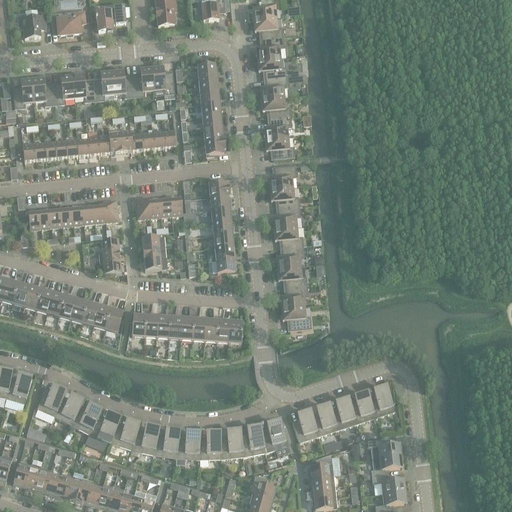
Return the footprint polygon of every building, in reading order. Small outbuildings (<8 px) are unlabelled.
[(218,17),(225,16),(223,0),(222,0),(216,1),(216,3),(202,4),(202,9),(203,25),(219,23),(218,17)] [(166,3),(166,1),(161,1),(162,4),(156,4),(157,13),(156,13),(156,20),(157,20),(158,29),(175,28),(174,25),(176,25),(176,18),(174,19),(173,16),(177,15),(176,2),(166,3)] [(276,21),(275,11),(280,11),(279,1),(257,3),(258,12),(253,12),(254,23),(276,21)] [(96,15),(97,20),(96,20),(96,21),(97,21),(98,35),(113,34),(112,28),(126,26),(124,9),(114,10),(115,17),(111,17),(111,14),(96,15)] [(57,17),(51,18),(52,29),(58,28),(59,39),(67,38),(67,39),(72,39),(72,38),(80,37),(80,27),(85,26),(84,14),(76,15),(74,17),(74,20),(73,20),(73,21),(57,23),(57,17)] [(25,42),(41,41),(40,30),(46,30),(44,18),(38,18),(39,21),(26,22),(26,20),(17,20),(19,33),(24,32),(25,42)] [(283,41),(282,31),(277,31),(276,21),(254,23),(255,35),(260,34),(261,43),(283,41)] [(280,61),(279,51),(284,51),(283,41),(261,43),(262,52),(257,52),(258,63),(280,61)] [(287,81),(286,71),(281,71),(280,61),(258,63),(259,74),(264,74),(265,83),(287,81)] [(216,81),(216,77),(218,77),(217,66),(207,67),(208,69),(197,70),(199,83),(216,81)] [(163,71),(152,72),(154,94),(155,99),(164,98),(175,97),(173,75),(163,76),(163,71)] [(154,94),(152,72),(141,73),(141,78),(132,79),(134,101),(144,100),(144,95),(154,94)] [(132,79),(124,80),(123,75),(112,76),(114,98),(124,97),(125,101),(134,101),(132,79)] [(114,98),(112,76),(101,77),(101,82),(93,83),(95,104),(105,103),(104,99),(114,98)] [(93,83),(84,84),(83,78),(72,80),(74,102),(84,101),(85,105),(95,104),(93,83)] [(74,102),(72,80),(61,81),(61,86),(53,87),(55,108),(65,107),(64,103),(74,102)] [(219,93),(218,85),(217,85),(216,81),(199,83),(200,95),(219,93)] [(284,101),(283,91),(288,90),(287,81),(265,83),(266,91),(261,92),(262,103),(284,101)] [(53,87),(44,88),(44,82),(32,83),(35,105),(45,104),(45,109),(55,108),(53,87)] [(35,105),(32,83),(21,85),(22,90),(13,91),(15,112),(25,111),(25,106),(35,105)] [(219,106),(218,102),(220,102),(219,93),(200,95),(201,108),(219,106)] [(290,120),(290,111),(285,111),(284,101),(262,103),(263,114),(268,114),(269,123),(290,120)] [(222,118),(221,110),(219,110),(219,106),(201,108),(202,120),(222,118)] [(221,131),(221,127),(223,127),(222,118),(202,120),(204,133),(221,131)] [(288,141),(287,131),(291,130),(290,120),(269,123),(270,131),(265,132),(266,143),(288,141)] [(224,143),(223,135),(222,135),(221,131),(204,133),(205,145),(224,143)] [(131,138),(131,133),(108,135),(109,140),(111,157),(115,156),(115,157),(128,156),(128,155),(132,155),(131,138)] [(176,150),(174,133),(163,134),(165,151),(176,150)] [(165,151),(163,134),(152,135),(154,152),(165,151)] [(154,152),(152,135),(141,136),(143,153),(154,152)] [(143,153),(141,136),(131,138),(132,155),(133,155),(133,154),(143,153)] [(109,140),(98,141),(100,157),(110,156),(110,157),(111,157),(109,140)] [(100,157),(98,141),(88,142),(89,158),(100,157)] [(289,151),(288,141),(266,143),(267,154),(272,154),(273,163),(294,161),(293,150),(289,151)] [(89,158),(88,142),(77,143),(78,159),(89,158)] [(78,159),(77,143),(66,144),(68,160),(78,159)] [(225,143),(224,143),(205,145),(206,160),(214,160),(214,158),(224,157),(223,153),(226,153),(225,143)] [(68,160),(66,144),(55,145),(57,162),(68,160)] [(57,162),(55,145),(45,146),(46,163),(57,162)] [(46,163),(45,146),(34,147),(35,164),(46,163)] [(35,164),(34,147),(23,148),(24,165),(35,164)] [(185,166),(192,166),(191,153),(184,154),(185,166)] [(292,191),(291,181),(296,180),(295,168),(274,171),(275,181),(269,182),(270,193),(292,191)] [(230,199),(229,190),(227,190),(226,186),(217,187),(216,185),(209,186),(210,201),(230,199)] [(299,210),(298,200),(293,201),(292,191),(270,193),(272,204),(277,204),(278,212),(299,210)] [(229,212),(228,208),(230,207),(230,199),(210,201),(211,213),(229,212)] [(149,205),(149,200),(135,202),(137,223),(150,222),(149,205)] [(172,220),(183,218),(181,202),(170,203),(172,220)] [(172,220),(170,203),(160,204),(161,221),(172,220)] [(106,226),(118,225),(116,204),(103,205),(104,209),(106,226)] [(160,204),(149,205),(150,222),(161,221),(160,204)] [(104,209),(93,210),(95,227),(106,226),(104,209)] [(95,227),(93,210),(82,211),(84,228),(95,227)] [(296,231),(295,221),(300,220),(299,210),(278,212),(279,221),(273,222),(274,233),(296,231)] [(84,228),(82,211),(72,212),(73,229),(84,228)] [(73,229),(72,212),(61,213),(63,230),(73,229)] [(232,224),(231,215),(229,216),(229,212),(211,213),(213,226),(232,224)] [(63,230),(61,213),(50,214),(52,231),(63,230)] [(52,231),(50,214),(39,215),(41,232),(52,231)] [(41,232),(39,215),(28,216),(30,233),(41,232)] [(231,237),(231,233),(233,232),(232,224),(213,226),(214,238),(231,237)] [(303,250),(302,240),(297,241),(296,231),(274,233),(275,244),(281,243),(282,252),(303,250)] [(234,249),(234,240),(232,241),(231,237),(214,238),(215,251),(234,249)] [(165,250),(164,239),(142,241),(143,252),(165,250)] [(119,255),(118,244),(101,245),(102,256),(119,255)] [(234,262),(233,258),(235,258),(234,249),(215,251),(216,263),(234,262)] [(166,261),(165,250),(143,252),(144,263),(166,261)] [(300,271),(299,260),(304,260),(303,250),(282,252),(282,261),(277,261),(278,273),(300,271)] [(120,265),(119,255),(102,256),(99,257),(100,267),(103,267),(120,265)] [(145,274),(167,272),(166,261),(144,263),(145,274)] [(217,276),(228,275),(228,277),(237,276),(236,266),(234,266),(234,262),(216,263),(217,276)] [(103,267),(104,278),(121,277),(120,265),(103,267)] [(307,290),(306,280),(301,280),(300,271),(278,273),(279,284),(285,283),(286,292),(307,290)] [(19,284),(8,281),(1,304),(13,307),(19,284)] [(31,288),(19,284),(13,307),(24,311),(31,288)] [(42,291),(31,288),(24,311),(36,314),(42,291)] [(304,310),(303,300),(308,300),(307,290),(286,292),(286,301),(281,301),(282,312),(304,310)] [(54,294),(42,291),(36,314),(47,317),(54,294)] [(65,297),(54,294),(47,317),(59,320),(65,297)] [(77,300),(65,297),(59,320),(71,323),(77,300)] [(89,304),(77,300),(71,323),(82,327),(89,304)] [(100,307),(89,304),(82,327),(94,330),(100,307)] [(112,310),(100,307),(94,330),(105,333),(112,310)] [(124,313),(112,310),(105,333),(117,336),(124,313)] [(290,334),(311,332),(310,320),(305,320),(304,310),(282,312),(283,324),(289,323),(290,334)] [(146,317),(134,316),(132,340),(145,341),(146,317)] [(158,318),(146,317),(145,341),(157,341),(158,318)] [(170,318),(158,318),(157,341),(169,342),(170,318)] [(182,319),(170,318),(169,342),(181,343),(182,319)] [(194,320),(182,319),(181,343),(193,344),(194,320)] [(206,321),(194,320),(193,344),(205,345),(206,321)] [(218,322),(206,321),(205,345),(217,346),(218,322)] [(230,323),(218,322),(217,346),(229,346),(230,323)] [(229,346),(241,347),(243,323),(230,323),(229,346)] [(12,380),(12,378),(0,374),(0,400),(6,402),(11,380),(12,380)] [(6,402),(25,408),(32,383),(18,379),(18,382),(12,380),(11,380),(6,402)] [(64,399),(65,397),(52,391),(51,394),(45,391),(37,412),(54,420),(64,399)] [(376,421),(395,415),(392,407),(394,406),(394,407),(395,407),(393,394),(388,396),(387,391),(374,395),(375,398),(369,400),(368,400),(376,421)] [(369,400),(368,397),(355,401),(356,404),(350,406),(349,406),(356,428),(376,421),(368,400),(369,400)] [(70,402),(64,399),(54,420),(71,429),(82,409),(83,406),(71,400),(70,402)] [(350,406),(349,403),(336,408),(337,410),(331,412),(330,412),(337,434),(356,428),(349,406),(350,406)] [(82,409),(71,429),(89,438),(100,418),(101,416),(89,409),(88,412),(82,409)] [(331,412),(330,409),(317,414),(318,416),(312,418),(311,418),(318,440),(337,434),(330,412),(331,412)] [(312,418),(311,416),(298,420),(299,423),(292,425),(299,446),(318,440),(311,418),(312,418)] [(89,438),(87,443),(108,452),(110,447),(120,423),(107,418),(106,421),(100,418),(89,438)] [(139,432),(140,429),(126,425),(126,428),(119,426),(110,447),(131,453),(139,432)] [(287,450),(280,426),(267,429),(268,432),(261,434),(265,456),(287,450)] [(159,437),(160,434),(146,431),(145,433),(139,432),(131,453),(153,459),(159,436),(159,437)] [(261,434),(261,431),(247,434),(248,436),(241,438),(243,460),(265,456),(261,434)] [(33,435),(32,441),(43,444),(45,438),(33,435)] [(179,439),(180,437),(166,435),(166,437),(159,437),(159,436),(153,459),(176,462),(179,439)] [(241,438),(241,435),(227,436),(227,439),(221,440),(220,440),(221,463),(243,460),(241,438)] [(200,441),(200,438),(186,437),(186,440),(179,439),(176,462),(198,463),(200,441)] [(221,440),(221,437),(207,438),(207,440),(200,441),(198,463),(221,463),(220,440),(221,440)] [(368,444),(368,451),(371,451),(372,462),(402,459),(401,451),(400,451),(399,447),(382,449),(382,442),(368,444)] [(1,459),(0,464),(0,483),(6,485),(11,467),(12,463),(12,461),(2,458),(1,459)] [(402,459),(372,462),(374,473),(371,474),(372,480),(386,479),(385,473),(401,471),(402,471),(402,466),(403,466),(402,459)] [(331,511),(337,511),(331,461),(316,463),(317,470),(309,470),(310,477),(311,477),(312,485),(310,486),(312,499),(314,499),(315,507),(313,507),(313,511),(331,511)] [(19,467),(13,487),(20,489),(21,488),(25,489),(30,468),(20,465),(19,467)] [(30,468),(25,489),(28,490),(28,492),(35,493),(41,471),(30,468)] [(41,471),(35,493),(41,495),(41,494),(45,495),(50,477),(51,474),(41,471)] [(50,477),(45,495),(49,496),(49,497),(55,499),(62,477),(61,477),(60,480),(50,477)] [(72,479),(62,477),(55,499),(62,501),(62,499),(66,500),(72,479)] [(82,482),(72,479),(66,500),(70,502),(69,504),(76,505),(82,482)] [(276,492),(269,490),(270,483),(256,479),(254,486),(257,487),(255,497),(272,502),(273,498),(274,499),(276,492)] [(406,494),(405,487),(404,487),(403,482),(403,483),(387,485),(386,479),(372,480),(373,487),(381,486),(382,497),(406,494)] [(92,489),(93,484),(83,481),(83,482),(82,482),(76,505),(82,507),(83,505),(87,506),(92,489)] [(236,484),(229,483),(227,490),(234,491),(236,484)] [(102,492),(92,489),(87,506),(91,507),(90,509),(97,511),(102,492)] [(234,491),(227,490),(225,497),(231,499),(234,491)] [(113,494),(102,492),(97,511),(101,511),(103,511),(104,511),(108,511),(113,494)] [(122,495),(122,497),(113,494),(108,511),(107,511),(118,511),(124,496),(122,495)] [(389,511),(389,508),(406,506),(406,507),(406,502),(407,502),(406,494),(382,497),(384,508),(375,509),(375,511),(389,511)] [(130,511),(134,498),(124,496),(118,511),(130,511)] [(255,497),(252,496),(249,507),(252,508),(267,511),(271,511),(273,507),(271,506),(272,502),(255,497)] [(141,511),(144,501),(134,498),(130,511),(141,511)] [(141,511),(152,511),(155,504),(144,501),(141,511)] [(227,511),(230,505),(224,503),(222,511),(226,511),(227,511)]
